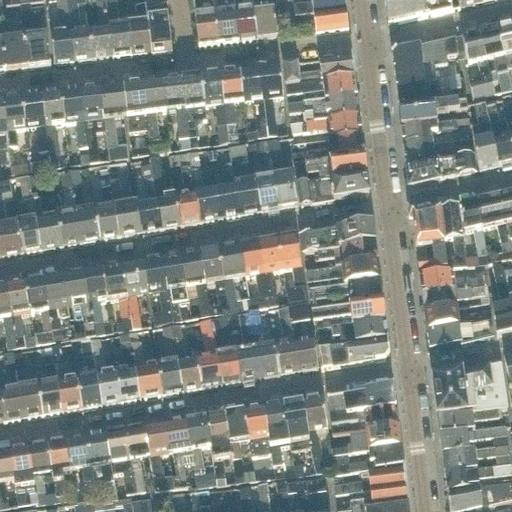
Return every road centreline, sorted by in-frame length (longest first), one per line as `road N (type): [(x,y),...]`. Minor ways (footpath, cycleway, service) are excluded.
road 1 (residential): [(408,372),(56,436),(44,430),(0,437)]
road 2 (residential): [(387,210),(0,273)]
road 3 (residential): [(387,210),(367,47)]
road 4 (residential): [(408,372),(387,210)]
road 5 (residential): [(367,47),(511,14)]
road 6 (residential): [(426,511),(408,372)]
road 7 (residential): [(387,210),(487,184),(511,186)]
